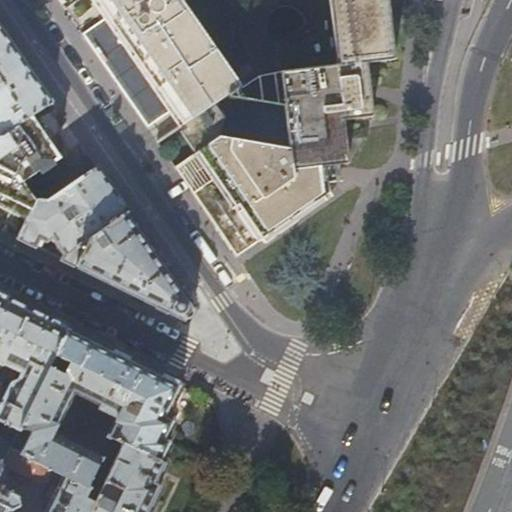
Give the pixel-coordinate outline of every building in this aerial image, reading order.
[(180,0),(95,0),(106,16),(82,32),(104,64),(147,127),(172,110),(183,125),(226,96),(230,71),(186,8),(180,0)] [(199,202),(235,256),(328,191),(325,166),(348,163),(344,120),(373,116),(366,63),(394,59),(387,0),(329,0),(338,64),(230,71),(226,96),(219,137),(200,150),(213,170),(213,173),(212,177),(192,192),(199,202)] [(51,102),(0,29),(0,137),(30,116),(51,102)] [(219,137),(226,96),(183,125),(192,139),(200,150),(219,137)] [(30,116),(0,137),(0,202),(28,217),(35,202),(22,184),(59,158),(47,141),(30,116)] [(62,259),(76,266),(92,238),(93,237),(100,232),(127,212),(96,168),(75,183),(48,201),(36,201),(35,202),(28,217),(28,219),(27,219),(18,237),(34,245),(39,237),(46,240),(53,235),(54,238),(59,244),(63,250),(65,250),(65,252),(62,259)] [(182,319),(193,307),(127,212),(100,232),(109,245),(104,249),(93,237),(92,238),(76,266),(182,319)] [(21,427),(68,330),(0,295),(0,362),(21,373),(14,385),(9,386),(0,404),(0,421),(19,430),(21,427)] [(170,433),(172,420),(166,417),(175,397),(182,386),(68,330),(21,427),(31,433),(20,454),(53,470),(57,472),(88,486),(98,467),(109,473),(123,444),(165,465),(166,458),(161,458),(167,449),(168,440),(164,439),(170,433)] [(0,469),(10,449),(15,439),(0,431),(0,469)] [(149,511),(161,488),(162,482),(156,481),(164,468),(165,465),(123,444),(109,473),(104,483),(122,492),(117,501),(99,492),(89,511),(149,511)] [(10,449),(0,469),(0,511),(89,511),(99,492),(88,486),(57,472),(45,496),(51,499),(44,511),(9,511),(10,510),(12,511),(21,505),(19,496),(2,487),(12,469),(40,482),(48,479),(53,470),(20,454),(10,449)]
